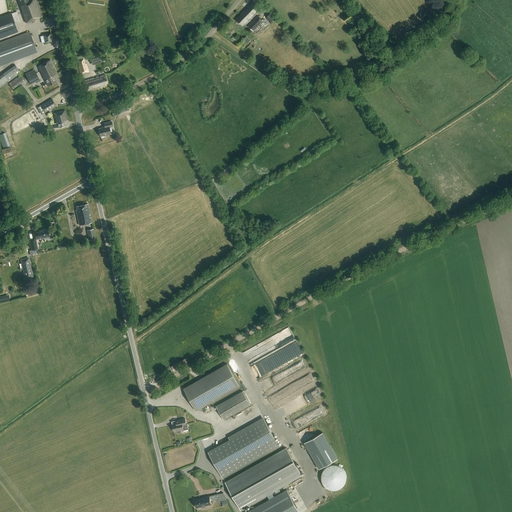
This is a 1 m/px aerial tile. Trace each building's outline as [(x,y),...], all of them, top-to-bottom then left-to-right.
[(28,0),(17,0),(20,7),(25,23),(42,17),(35,0),(32,0),(29,1),(28,0)] [(248,21),(261,9),(253,1),(248,6),(249,7),(247,9),(246,8),(240,14),(241,15),(236,20),(243,26),(248,21)] [(0,38),(18,32),(11,13),(0,17),(0,38)] [(275,18),(270,13),(265,19),(270,24),(275,18)] [(264,21),(258,16),(248,27),(253,31),(261,24),(264,21)] [(0,66),(38,53),(30,32),(0,42),(0,66)] [(45,43),(53,42),(51,33),(43,35),(45,43)] [(76,61),(80,74),(88,72),(86,64),(85,64),(84,59),(83,59),(82,57),(77,58),(78,61),(76,61)] [(47,87),(56,83),(53,77),(57,74),(50,61),(38,67),(47,87)] [(15,65),(0,76),(0,87),(0,88),(20,73),(15,65)] [(36,83),(40,81),(34,70),(29,73),(29,72),(25,74),(31,85),(35,82),(36,83)] [(102,85),(103,87),(106,86),(106,84),(108,84),(105,75),(100,77),(99,78),(98,77),(95,78),(96,79),(94,79),(94,78),(83,81),(86,92),(100,88),(99,86),(102,85)] [(13,90),(24,82),(19,76),(8,84),(13,90)] [(42,106),(43,107),(46,112),(56,106),(52,99),(42,106)] [(40,106),(37,108),(41,115),(45,113),(44,110),(41,106),(40,106)] [(126,110),(125,108),(111,115),(113,118),(125,112),(124,111),(126,110)] [(64,122),(68,121),(65,110),(53,113),(56,124),(54,124),(55,129),(65,126),(64,122)] [(109,127),(113,127),(112,121),(104,123),(104,128),(98,129),(100,137),(111,134),(109,127)] [(2,153),(11,151),(6,132),(0,134),(0,138),(3,148),(1,149),(2,153)] [(92,223),(91,218),(90,218),(89,215),(90,215),(88,204),(76,206),(77,210),(75,210),(79,225),(92,223)] [(34,231),(35,239),(49,236),(48,229),(37,231),(37,230),(34,231)] [(93,229),(87,231),(89,241),(95,239),(93,229)] [(33,277),(28,258),(21,260),(25,278),(33,277)] [(292,340),(295,339),(292,332),(294,330),(292,325),(285,328),(292,340)] [(257,377),(303,355),(296,341),(250,363),(257,377)] [(172,367),(174,371),(188,364),(186,362),(188,361),(186,358),(172,367)] [(196,411),(207,405),(240,386),(227,364),(184,389),(196,411)] [(224,420),(251,405),(243,391),(216,406),(224,420)] [(223,478),(279,446),(263,417),(228,437),(230,440),(208,452),(223,478)] [(181,432),(181,430),(183,429),(184,431),(189,430),(187,424),(186,425),(185,419),(178,420),(178,423),(172,425),(174,431),(176,431),(176,433),(177,433),(180,433),(181,432)] [(303,442),(318,468),(337,458),(322,432),(303,442)] [(286,448),(225,483),(240,510),(302,476),(286,448)] [(340,489),(341,488),(342,488),(343,487),(343,486),(344,486),(345,485),(345,484),(345,483),(346,482),(346,481),(346,480),(347,479),(347,478),(347,477),(346,476),(346,475),(346,474),(346,473),(345,472),(345,471),(344,471),(344,470),(343,469),(342,468),(341,468),(341,467),(340,467),(339,466),(338,466),(337,466),(336,465),(335,465),(334,465),(333,465),(332,465),(331,466),(330,466),(329,466),(328,467),(327,467),(326,468),(325,469),(324,470),(324,471),(323,471),(323,472),(322,473),(322,474),(322,475),(321,476),(321,477),(321,478),(321,479),(322,480),(322,481),(322,482),(323,483),(323,484),(323,485),(324,486),(325,486),(325,487),(326,488),(327,488),(328,489),(329,489),(330,490),(331,490),(332,490),(333,490),(334,490),(335,490),(336,490),(337,490),(338,490),(339,490),(339,489),(340,489)] [(298,511),(286,490),(247,511),(298,511)] [(215,495),(211,496),(194,500),(196,508),(202,506),(202,508),(206,507),(205,506),(211,504),(210,501),(216,500),(215,495)]
